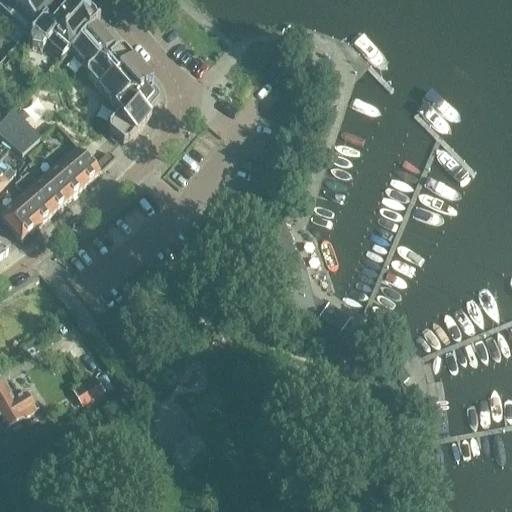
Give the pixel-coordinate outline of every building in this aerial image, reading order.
[(56,0),(21,0),(15,7),(34,25),(56,0)] [(46,20),(45,19),(31,35),(60,61),(70,50),(92,26),(97,20),(86,10),(83,8),(78,13),(71,6),(67,10),(66,9),(57,18),(56,16),(46,28),(42,24),(46,20)] [(86,78),(89,81),(118,116),(108,128),(110,135),(123,147),(131,146),(153,121),(151,119),(160,108),(160,103),(150,91),(155,87),(126,54),(119,54),(118,55),(92,26),(70,50),(87,71),(86,72),(86,78)] [(0,88),(3,91),(14,79),(1,66),(0,67),(0,88)] [(2,123),(0,125),(0,141),(20,159),(40,142),(13,112),(2,123)] [(84,191),(100,178),(76,150),(66,158),(59,149),(53,154),(84,191)] [(53,154),(52,155),(46,161),(53,169),(45,176),(68,204),(84,191),(53,154)] [(1,179),(0,178),(0,191),(15,175),(9,170),(1,179)] [(45,176),(44,177),(35,184),(28,176),(22,180),(52,217),(68,204),(45,176)] [(52,217),(22,180),(15,187),(22,196),(14,202),(36,230),(52,217)] [(0,221),(20,243),(36,230),(14,202),(4,211),(0,207),(0,221)] [(309,300),(288,238),(285,232),(284,232),(261,296),(317,335),(325,325),(307,312),(314,303),(309,300)] [(341,359),(327,376),(349,394),(363,377),(341,359)] [(82,407),(103,394),(97,384),(76,397),(82,407)] [(13,405),(3,389),(0,391),(0,427),(4,435),(5,434),(11,445),(30,433),(23,423),(24,423),(24,422),(34,415),(23,398),(13,405)]
